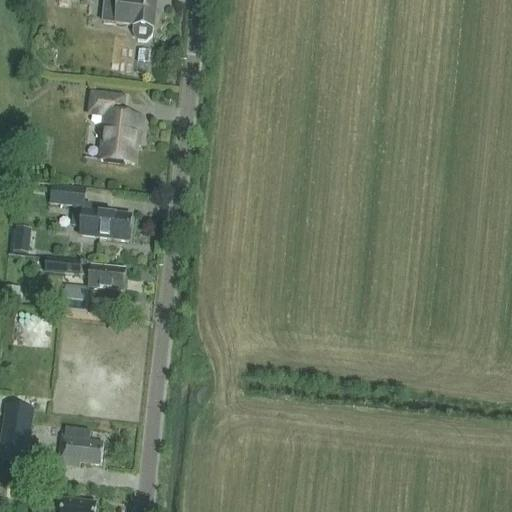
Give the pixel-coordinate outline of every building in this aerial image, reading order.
[(118,5),(116,25),(133,28),(134,28),(133,36),(138,43),(146,44),(152,38),(153,30),(157,0),(153,0),(105,0),(105,4),(118,5)] [(93,118),(109,119),(104,165),(138,169),(141,141),(144,142),(146,123),(125,121),(127,101),(95,97),(93,118)] [(133,227),(102,224),(103,217),(86,215),(88,194),(55,191),(53,208),(77,211),(75,231),(84,232),(83,241),(99,242),(99,243),(131,246),(133,227)] [(17,231),(15,243),(30,244),(31,232),(17,231)] [(47,260),(45,275),(60,277),(95,281),(94,292),(125,295),(127,274),(95,271),(95,266),(62,262),(47,260)] [(87,316),(90,291),(66,288),(63,314),(87,316)] [(21,290),(4,289),(3,307),(20,308),(21,290)] [(33,414),(5,409),(0,441),(0,463),(24,468),(33,414)] [(69,440),(65,440),(61,468),(83,471),(83,467),(104,469),(106,448),(92,446),(93,436),(70,433),(69,440)] [(9,479),(0,478),(0,487),(8,488),(9,479)] [(98,511),(99,509),(65,504),(53,502),(52,511),(98,511)]
